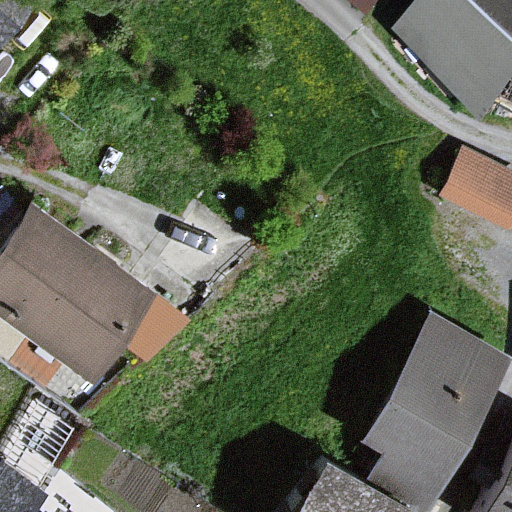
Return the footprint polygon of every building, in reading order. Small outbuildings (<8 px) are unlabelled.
[(360,0),(381,16),(393,0),(360,0)] [(511,0),(423,0),(398,26),(488,106),(511,71),(511,0)] [(511,165),(457,139),(434,188),(504,221),(511,204),(511,165)] [(45,203),(0,261),(0,301),(106,372),(165,290),(45,203)] [(511,367),(511,345),(438,311),(369,460),(445,499),(511,367)] [(511,511),(511,402),(510,401),(461,498),(489,511),(511,511)] [(439,511),(443,505),(343,456),(298,511),(439,511)] [(67,511),(6,461),(0,473),(0,511),(67,511)]
